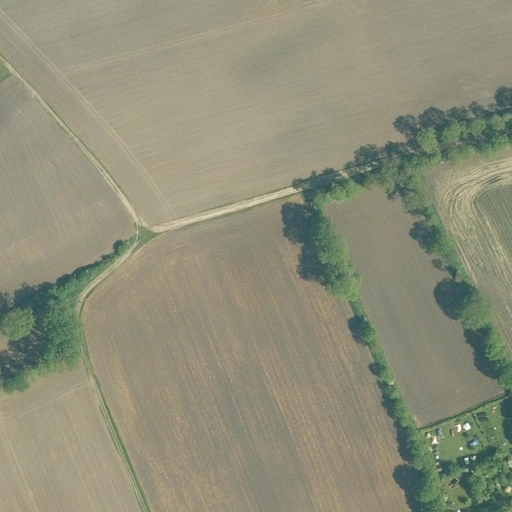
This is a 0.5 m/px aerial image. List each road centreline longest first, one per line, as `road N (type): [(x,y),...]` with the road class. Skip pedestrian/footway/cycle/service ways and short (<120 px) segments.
road 1 (track): [(144,511),(77,322),(83,293),(124,257),(138,225),(99,164),(0,57)]
road 2 (track): [(511,127),(162,228),(138,225)]
